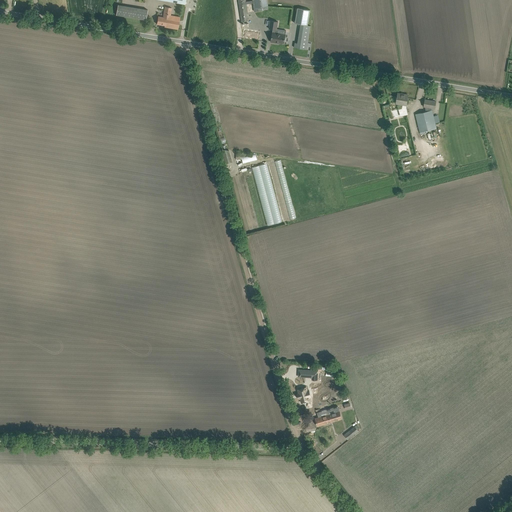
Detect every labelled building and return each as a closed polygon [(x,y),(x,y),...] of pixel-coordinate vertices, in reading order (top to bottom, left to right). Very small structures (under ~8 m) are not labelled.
[(262,8),(268,7),(267,0),(252,0),(253,1),(246,2),(245,0),(238,0),(242,23),(249,22),(247,4),(253,3),(255,11),(262,10),(262,8)] [(146,20),(146,19),(148,10),(118,5),(116,15),(146,20)] [(163,17),(158,16),(157,24),(165,26),(165,27),(178,30),(180,18),(180,17),(170,15),(172,8),(165,7),(163,17)] [(308,41),(311,26),(308,25),(310,10),(297,7),(295,23),(301,24),(299,36),(297,43),(295,42),(294,47),(307,49),(308,41)] [(276,32),(278,21),(271,20),(269,29),(273,29),(273,32),(272,32),(271,42),(276,42),(276,41),(284,43),(284,41),(285,41),(286,38),(285,37),(286,34),(276,32)] [(258,38),(259,30),(244,28),(242,36),(258,38)] [(397,97),(396,101),(403,102),(403,105),(402,108),(404,115),(408,115),(407,112),(406,107),(408,95),(404,94),(404,95),(398,94),(398,93),(397,96),(397,97)] [(425,107),(426,111),(431,110),(430,107),(435,108),(436,101),(425,99),(424,106),(425,107)] [(226,174),(230,172),(228,163),(232,162),(229,150),(222,149),(225,157),(221,158),(226,174)] [(243,164),(257,159),(255,154),(241,159),(243,164)] [(295,218),(282,160),(270,162),(283,220),(295,218)] [(267,226),(282,222),(267,163),(252,167),(267,226)] [(299,373),(303,373),(303,377),(312,377),(318,378),(318,370),(299,369),(299,373)] [(296,396),(295,397),(296,401),(297,401),(300,409),(307,406),(306,401),(311,400),(309,393),(307,394),(305,389),(296,392),(296,396)] [(328,414),(331,422),(342,419),(340,414),(339,411),(338,406),(334,407),(327,409),(328,414)] [(327,409),(326,410),(321,411),(323,416),(320,417),(315,418),(318,426),(331,422),(328,414),(327,409)] [(348,439),(359,431),(355,426),(344,435),(348,439)]
